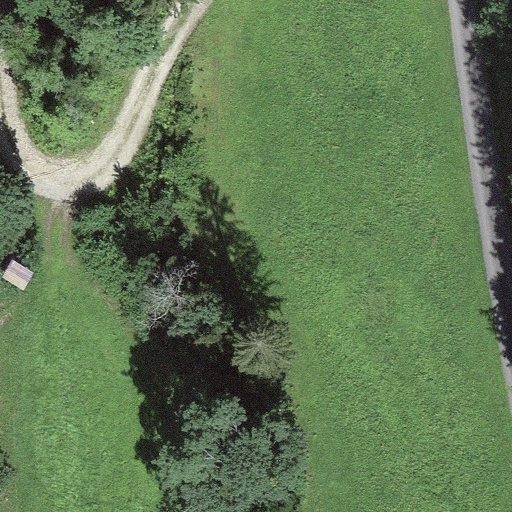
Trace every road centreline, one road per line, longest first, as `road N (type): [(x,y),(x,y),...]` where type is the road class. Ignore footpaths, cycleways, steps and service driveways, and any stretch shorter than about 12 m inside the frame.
road 1 (track): [(0,56),(3,102),(33,175),(79,188),(100,179),(120,147),(159,53),(192,0)]
road 2 (track): [(462,0),(475,136),(511,343)]
